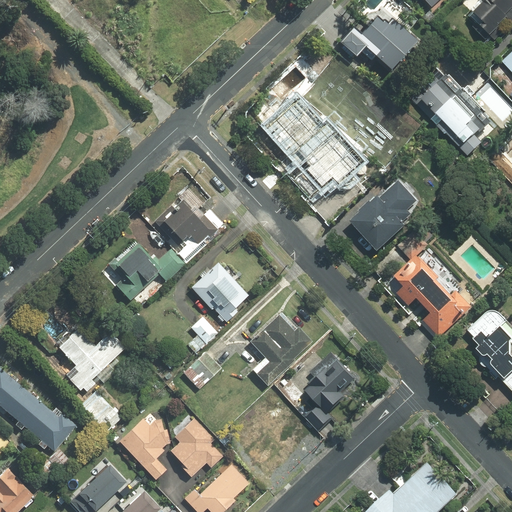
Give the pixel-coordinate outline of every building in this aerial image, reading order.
[(447,0),(429,0),(437,9),(447,0)] [(511,23),(511,0),(481,0),(469,13),(478,22),(473,27),(487,40),(508,19),(511,23)] [(390,21),(375,7),(339,43),(356,60),(371,45),(391,64),(415,40),(393,18),(390,21)] [(328,73),(305,51),(246,110),(306,171),(298,179),(313,194),(332,174),(345,187),(364,168),(298,103),(328,73)] [(511,131),(511,99),(492,78),(472,96),(451,73),(421,101),(470,154),(497,128),(505,137),(511,131)] [(429,204),(402,175),(353,219),(380,248),(429,204)] [(221,228),(188,191),(153,222),(186,258),(221,228)] [(431,243),(417,228),(398,246),(411,259),(396,275),(406,285),(400,291),(441,333),(471,304),(421,253),(431,243)] [(156,258),(138,239),(111,264),(124,278),(117,283),(131,298),(161,270),(169,278),(183,266),(167,248),(156,258)] [(254,296),(220,260),(193,285),(228,321),(254,296)] [(511,321),(497,305),(464,336),(511,388),(511,321)] [(312,343),(283,311),(250,340),(265,357),(255,366),(269,382),(312,343)] [(203,315),(192,327),(199,334),(188,344),(196,352),(218,331),(203,315)] [(95,343),(82,327),(61,345),(79,366),(69,374),(84,392),(133,350),(113,327),(95,343)] [(224,365),(208,348),(184,371),(201,388),(224,365)] [(339,357),(305,392),(318,404),(306,417),(320,431),(367,384),(339,357)] [(57,415),(1,367),(0,368),(0,400),(55,449),(77,424),(61,411),(57,415)] [(122,417),(96,389),(80,405),(106,432),(122,417)] [(306,432),(285,410),(243,451),(264,472),(306,432)] [(163,413),(145,417),(118,443),(156,481),(167,470),(155,458),(171,443),(163,413)] [(216,438),(196,417),(174,436),(179,442),(170,450),(192,473),(207,459),(212,465),(222,456),(211,443),(216,438)] [(0,455),(12,445),(0,432),(0,455)] [(74,462),(57,447),(54,451),(45,461),(62,476),(74,462)] [(441,511),(462,494),(430,459),(369,511),(441,511)] [(93,511),(127,480),(110,461),(69,500),(80,511),(93,511)] [(249,483),(232,464),(200,493),(195,488),(184,498),(197,511),(202,511),(208,507),(212,511),(222,511),(236,500),(233,497),(249,483)] [(15,511),(34,497),(9,467),(0,474),(0,511),(15,511)] [(157,511),(162,507),(146,489),(121,511),(157,511)]
